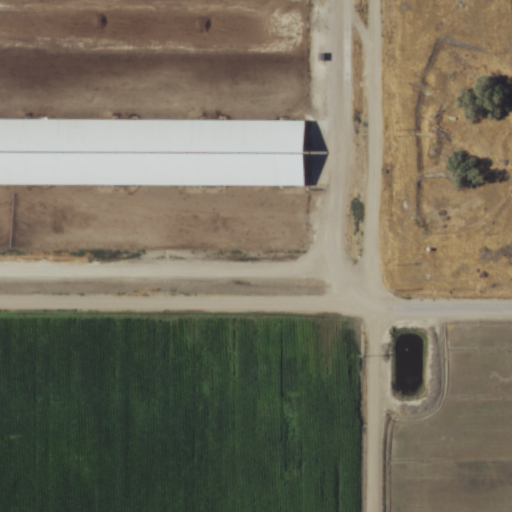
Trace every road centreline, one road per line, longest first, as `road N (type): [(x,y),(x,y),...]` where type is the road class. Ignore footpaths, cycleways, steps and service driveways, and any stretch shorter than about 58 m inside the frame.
road 1 (residential): [(0,278),(324,276),(385,310),(511,310)]
road 2 (residential): [(383,511),(385,310)]
